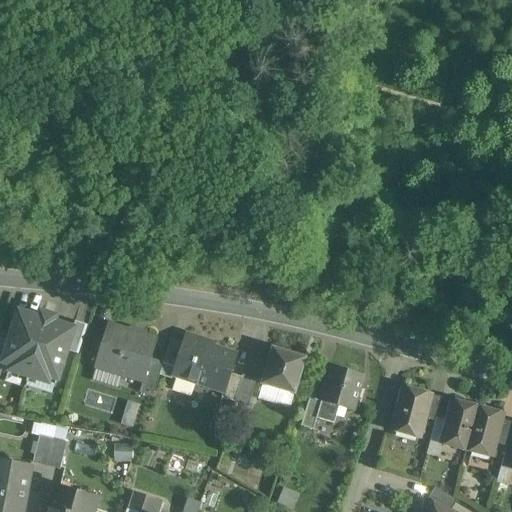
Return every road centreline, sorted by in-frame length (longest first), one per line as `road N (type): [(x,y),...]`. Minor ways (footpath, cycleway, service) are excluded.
road 1 (residential): [(399,344),(128,287),(0,277)]
road 2 (residential): [(399,344),(349,511)]
